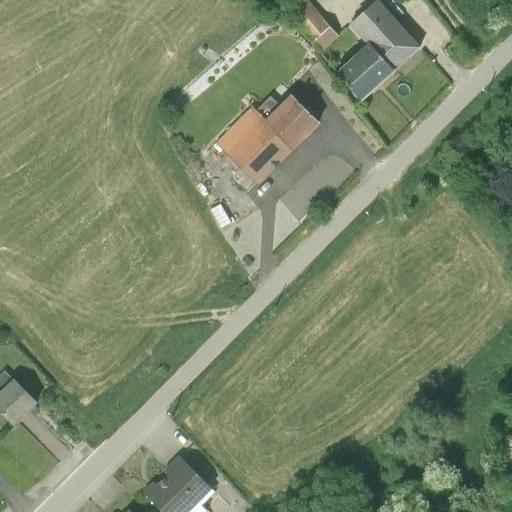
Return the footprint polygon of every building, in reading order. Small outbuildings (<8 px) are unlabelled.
[(295,1),(276,18),(314,60),(332,44),(295,1)] [(359,53),(385,81),(413,55),(370,6),(340,33),(359,53)] [(385,81),(359,53),(329,79),(354,108),(385,81)] [(243,114),(207,151),(249,193),(311,130),(283,102),(272,114),(262,104),(248,119),(243,114)] [(211,214),(202,219),(212,238),(222,232),(211,214)] [(0,388),(0,434),(2,437),(25,414),(0,388)] [(159,489),(137,509),(140,511),(195,511),(203,505),(169,470),(154,485),(159,489)]
